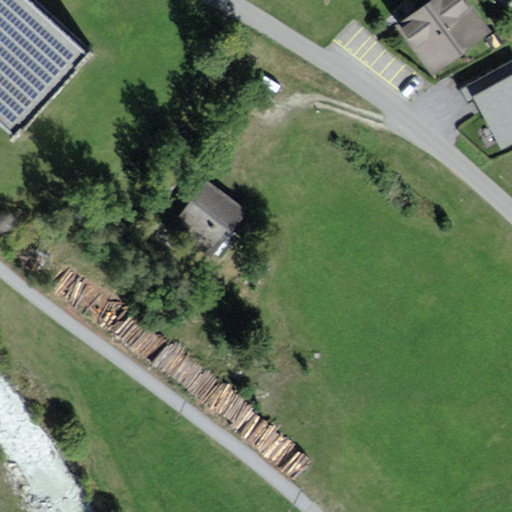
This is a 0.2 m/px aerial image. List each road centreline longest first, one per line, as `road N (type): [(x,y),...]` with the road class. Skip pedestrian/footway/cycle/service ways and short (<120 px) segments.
road 1 (track): [(0,263),(313,511)]
road 2 (residential): [(511,207),(340,68),(224,0)]
